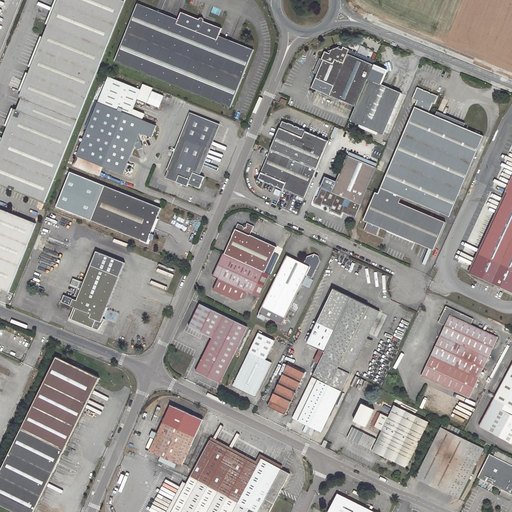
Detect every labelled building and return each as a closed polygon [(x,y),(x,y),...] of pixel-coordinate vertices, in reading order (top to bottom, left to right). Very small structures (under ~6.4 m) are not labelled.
[(58,0),(0,146),(0,184),(45,202),(125,0),(58,0)] [(179,20),(156,10),(154,14),(177,24),(179,20)] [(236,43),(219,36),(217,39),(235,47),(236,43)] [(372,67),(373,65),(347,54),(349,49),(343,47),(342,49),(338,48),(336,49),(335,49),(334,49),(333,50),(333,51),(330,52),(329,53),(325,51),(321,59),(323,60),(315,78),(333,85),(329,95),(356,107),(372,67)] [(385,73),(372,67),(356,107),(350,121),(359,125),(358,127),(368,132),(369,129),(383,135),(401,93),(380,84),(385,73)] [(152,137),(156,125),(131,115),(141,90),(108,77),(80,147),(78,146),(75,151),(78,152),(73,165),(94,174),(98,164),(103,166),(123,174),(140,132),(152,137)] [(379,186),(376,192),(397,202),(400,195),(449,216),(483,136),(456,125),(435,116),(428,113),(432,103),(435,104),(438,96),(417,87),(412,99),(417,101),(414,107),(415,108),(381,188),(379,186)] [(437,112),(435,116),(456,125),(458,121),(437,112)] [(192,113),(185,130),(212,140),(218,123),(192,113)] [(316,169),(328,141),(285,122),(282,124),(270,150),(316,169)] [(212,140),(185,130),(182,138),(187,140),(174,172),(169,170),(166,178),(188,186),(189,183),(200,188),(205,177),(198,174),(193,172),(203,146),(209,148),(212,140)] [(182,138),(169,170),(174,172),(187,140),(182,138)] [(198,174),(209,148),(203,146),(193,172),(198,174)] [(304,198),(316,169),(270,150),(259,176),(261,180),(304,198)] [(355,218),(376,167),(347,155),(332,192),(321,188),(317,198),(316,197),(314,203),(321,206),(322,204),(331,208),(330,210),(330,211),(334,212),(341,215),(342,212),(355,218)] [(103,166),(98,164),(94,174),(96,171),(100,173),(99,176),(103,166)] [(511,190),(510,194),(505,191),(483,181),(462,226),(487,238),(479,254),(511,269),(511,190)] [(161,208),(105,186),(91,220),(148,243),(149,239),(153,240),(155,234),(152,233),(161,208)] [(446,222),(397,202),(376,192),(364,221),(367,222),(364,230),(377,235),(380,227),(434,250),(446,222)] [(0,280),(12,285),(36,224),(0,208),(0,280)] [(233,237),(225,254),(263,271),(265,272),(277,247),(250,235),(254,226),(247,223),(246,225),(247,227),(244,228),(244,226),(238,224),(232,236),(233,237)] [(126,263),(97,252),(85,283),(81,281),(75,296),(79,297),(77,300),(64,295),(62,302),(74,307),(70,319),(98,331),(106,320),(103,319),(126,263)] [(225,254),(223,253),(213,276),(253,294),(263,271),(225,254)] [(310,258),(307,257),(303,263),(287,256),(259,313),(264,316),(282,324),(306,276),(312,278),(320,261),(318,256),(314,254),(312,257),(310,258)] [(313,280),(306,276),(302,285),(309,288),(313,280)] [(0,288),(9,292),(12,285),(0,280),(0,288)] [(320,350),(325,352),(352,298),(334,289),(307,343),(320,350)] [(325,352),(322,358),(350,373),(379,311),(352,298),(325,352)] [(247,327),(200,304),(190,324),(189,326),(212,338),(196,372),(220,383),(247,327)] [(445,325),(431,355),(479,378),(498,337),(471,325),(473,319),(446,306),(445,309),(444,311),(439,322),(445,325)] [(259,331),(249,352),(233,385),(246,392),(247,390),(250,391),(249,393),(255,396),(272,363),(266,360),(275,341),(261,334),(262,332),(259,331)] [(500,363),(509,346),(507,345),(498,362),(500,363)] [(479,378),(431,355),(421,376),(469,398),(479,378)] [(57,356),(27,418),(0,473),(0,503),(17,511),(34,511),(46,488),(73,432),(100,378),(57,356)] [(322,358),(313,377),(319,380),(314,389),(305,409),(298,421),(306,425),(305,426),(308,428),(309,426),(310,427),(321,432),(350,373),(322,358)] [(306,372),(288,364),(268,406),(285,414),(306,372)] [(511,364),(479,426),(511,443),(511,364)] [(301,407),(305,409),(314,389),(311,387),(301,407)] [(360,402),(352,420),(365,426),(373,408),(360,402)] [(161,456),(177,463),(182,465),(203,419),(171,405),(158,433),(152,431),(150,437),(155,439),(150,451),(161,456)] [(384,457),(387,458),(406,467),(428,422),(394,405),(389,417),(383,415),(380,422),(385,425),(384,427),(372,451),(384,457)] [(459,499),(484,449),(441,427),(416,477),(459,499)] [(376,439),(352,428),(347,438),(371,450),(376,439)] [(262,458),(282,469),(283,466),(260,454),(256,461),(212,437),(210,440),(257,465),(262,458)] [(191,476),(187,483),(236,510),(239,511),(269,511),(279,493),(281,489),(290,474),(282,469),(262,458),(257,465),(210,440),(192,474),(191,476)] [(511,465),(489,454),(478,478),(498,487),(497,489),(501,491),(502,490),(511,494),(511,465)] [(174,468),(177,463),(161,456),(159,461),(174,468)] [(187,483),(181,480),(168,509),(166,511),(171,511),(187,484),(187,483)] [(187,484),(171,511),(234,511),(236,510),(187,483),(187,484)] [(373,511),(344,497),(338,494),(328,511),(373,511)]
